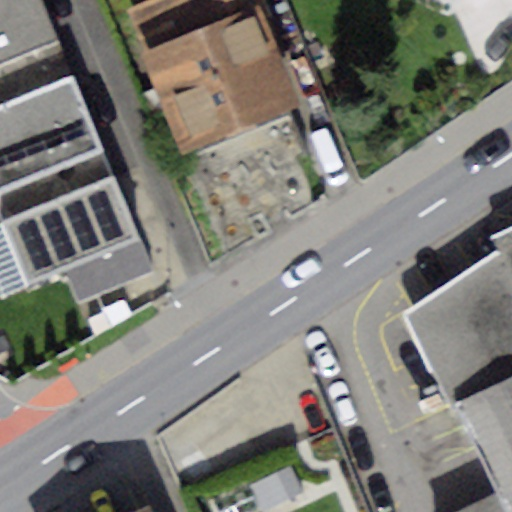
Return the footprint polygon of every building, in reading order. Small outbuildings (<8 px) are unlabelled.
[(0,0),(0,63),(57,41),(40,0),(0,0)] [(145,0),(125,8),(139,45),(256,1),(255,0),(145,0)] [(256,1),(139,45),(178,150),(296,106),(256,1)] [(57,41),(0,63),(0,106),(73,78),(57,41)] [(0,183),(100,144),(73,78),(0,106),(0,183)] [(100,144),(0,183),(0,219),(113,174),(100,144)] [(113,174),(0,219),(0,225),(24,285),(63,270),(139,239),(113,174)] [(410,311),(457,403),(511,375),(511,227),(492,238),(498,251),(410,311)] [(139,239),(63,270),(77,304),(154,273),(139,239)] [(511,511),(511,375),(457,403),(500,494),(460,511),(511,511)]
